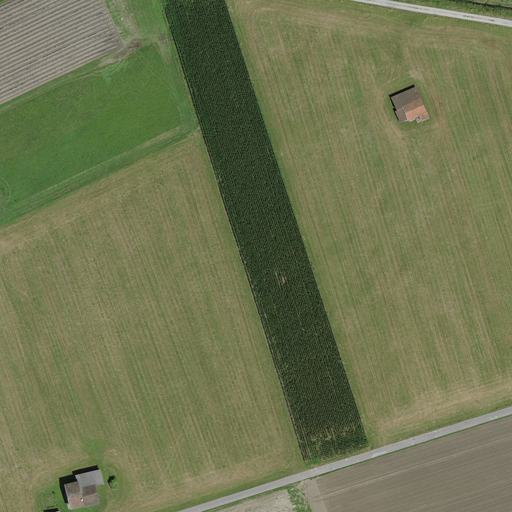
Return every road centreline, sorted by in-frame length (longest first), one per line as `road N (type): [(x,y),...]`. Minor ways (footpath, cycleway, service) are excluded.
road 1 (unclassified): [(197,511),(511,411)]
road 2 (track): [(371,0),(511,23)]
